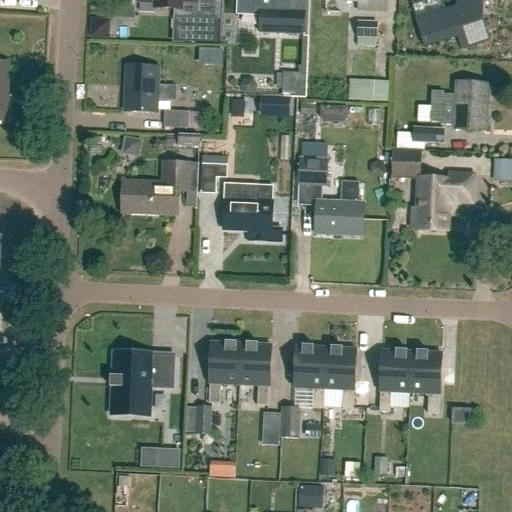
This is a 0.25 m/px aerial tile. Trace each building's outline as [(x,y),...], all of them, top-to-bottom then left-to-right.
[(237,0),(237,11),(260,12),(259,33),(304,35),(305,12),(287,11),(287,0),(237,0)] [(386,13),(386,0),(325,0),(326,1),(359,2),(358,11),(386,13)] [(443,0),(424,0),(413,4),(418,19),(417,19),(424,44),(462,31),(461,41),(481,42),(482,0),(463,0),(463,4),(446,10),(443,0)] [(217,45),(218,18),(187,17),(186,43),(217,45)] [(377,39),(377,22),(357,21),(356,38),(377,39)] [(91,38),(107,39),(108,23),(92,22),(91,38)] [(173,102),(174,88),(158,88),(158,68),(126,67),(125,112),(157,114),(157,102),(173,102)] [(305,69),(280,71),(282,97),(306,96),(305,69)] [(348,78),(348,99),(387,100),(387,79),(348,78)] [(245,80),(241,87),(245,94),(253,94),(257,87),(253,80),(245,80)] [(445,92),(434,91),(432,122),(442,123),(442,125),(454,126),(454,130),(486,131),(488,84),(457,83),(456,94),(445,94),(445,92)] [(242,119),(243,102),(230,101),(229,118),(242,119)] [(301,105),(301,116),(316,115),(315,105),(301,105)] [(342,124),(346,119),(347,108),(319,107),(319,118),(323,123),(342,124)] [(188,129),(188,113),(164,112),(163,128),(188,129)] [(443,144),(444,129),(412,128),(412,143),(443,144)] [(199,148),(200,137),(166,135),(165,146),(199,148)] [(420,178),(421,152),(391,150),(390,176),(420,178)] [(326,187),(328,159),(299,158),(297,186),(326,187)] [(494,180),(511,180),(511,158),(494,158),(494,180)] [(190,185),(191,164),(162,163),(161,184),(121,182),(120,214),(131,214),(178,215),(179,185),(190,185)] [(200,194),(215,195),(216,179),(226,179),(227,166),(201,165),(200,194)] [(473,204),(475,176),(450,174),(449,180),(418,179),(416,210),(412,210),(411,230),(448,232),(449,203),(473,204)] [(358,204),(358,183),(342,183),(341,203),(316,202),(315,234),(363,236),(364,204),(358,204)] [(273,187),(225,185),(223,230),(248,231),(248,241),(281,243),(282,230),(271,229),(273,187)] [(240,386),(242,344),(212,342),(209,404),(220,404),(221,385),(240,386)] [(242,344),(240,386),(258,387),(257,406),(268,407),(271,345),(242,344)] [(324,390),(326,348),(297,346),(295,389),(314,390),(313,409),(324,409),(324,390)] [(326,348),(324,390),(343,391),(342,410),(353,411),(354,396),(355,369),(356,349),(326,348)] [(391,393),(410,394),(412,352),(382,350),(379,412),(390,412),(391,393)] [(110,387),(110,388),(113,388),(112,402),(113,402),(112,411),(121,411),(121,412),(150,413),(151,385),(157,385),(157,389),(173,389),(175,357),(158,357),(158,361),(152,360),(152,354),(114,352),(113,376),(111,376),(110,377),(114,377),(114,387),(110,387)] [(441,353),(412,352),(410,394),(429,395),(428,414),(439,415),(441,353)] [(196,407),(196,408),(194,434),(209,435),(211,407),(196,407)] [(299,438),(301,408),(283,407),(281,438),(299,438)] [(471,424),(471,410),(453,409),(452,424),(471,424)] [(263,429),(279,430),(280,414),(263,413),(263,429)] [(322,426),(306,425),(306,437),(321,438),(322,426)] [(179,468),(179,451),(167,451),(166,467),(179,468)] [(335,461),(323,461),(322,477),(335,477),(335,461)] [(210,462),(210,476),(234,476),(235,462),(210,462)] [(120,476),(120,488),(128,488),(131,485),(131,477),(120,476)] [(405,493),(406,493),(407,485),(389,484),(388,503),(404,504),(405,493)] [(300,488),(299,509),(315,509),(316,488),(300,488)]
